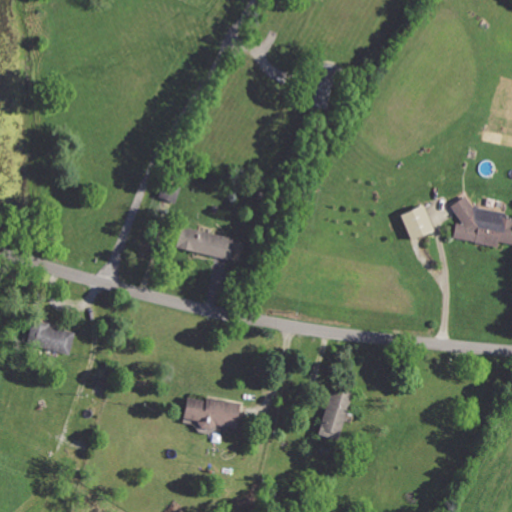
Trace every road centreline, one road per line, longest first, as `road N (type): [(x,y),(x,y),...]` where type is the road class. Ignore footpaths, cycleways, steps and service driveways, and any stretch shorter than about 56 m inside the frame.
road 1 (residential): [(0,252),(246,319),(511,350)]
road 2 (residential): [(107,283),(134,199),(189,93),(257,0)]
